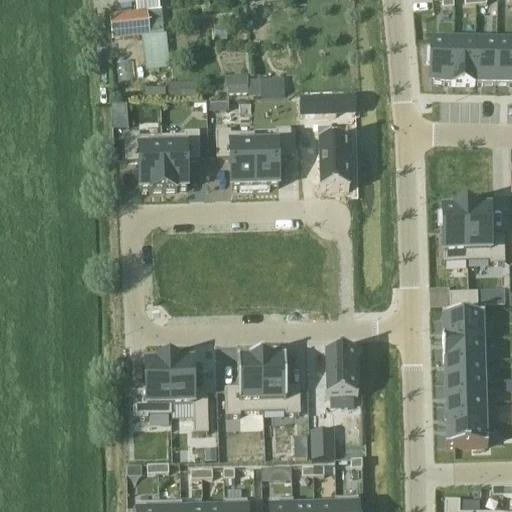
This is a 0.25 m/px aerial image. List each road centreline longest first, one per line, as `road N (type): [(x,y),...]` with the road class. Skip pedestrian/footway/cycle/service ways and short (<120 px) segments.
road 1 (residential): [(410,331),(132,335),(130,217),(326,215)]
road 2 (unclassified): [(116,511),(106,122),(94,0)]
road 3 (residential): [(404,133),(410,331)]
road 4 (residential): [(410,331),(414,511)]
road 5 (residential): [(390,0),(404,133)]
